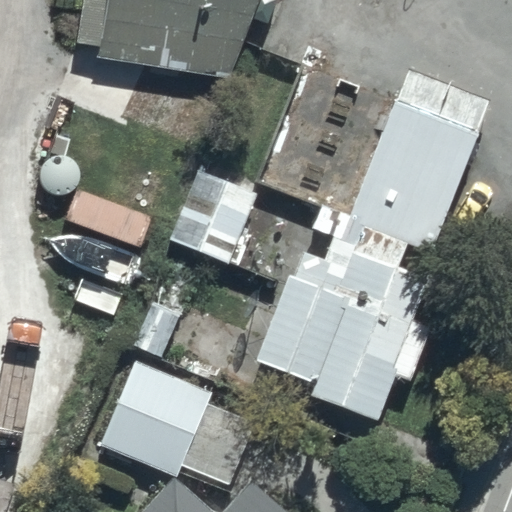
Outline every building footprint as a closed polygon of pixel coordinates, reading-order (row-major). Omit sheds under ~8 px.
[(102,60),(230,81),(262,0),(84,0),(76,47),(104,52),(102,60)] [(433,262),(487,112),(411,85),(403,105),(355,223),(327,213),(320,233),(340,240),(330,267),(305,258),(266,366),(324,387),(319,404),(386,428),(398,394),(414,400),(438,333),(419,327),(434,285),(401,274),(408,253),(433,262)] [(57,88),(41,129),(131,164),(147,124),(57,88)] [(160,228),(188,168),(155,152),(127,213),(160,228)] [(169,244),(231,269),(258,200),(197,176),(169,244)] [(140,366),(103,449),(178,482),(215,399),(140,366)] [(152,511),(276,511),(251,490),(232,511),(204,511),(175,486),(152,511)]
